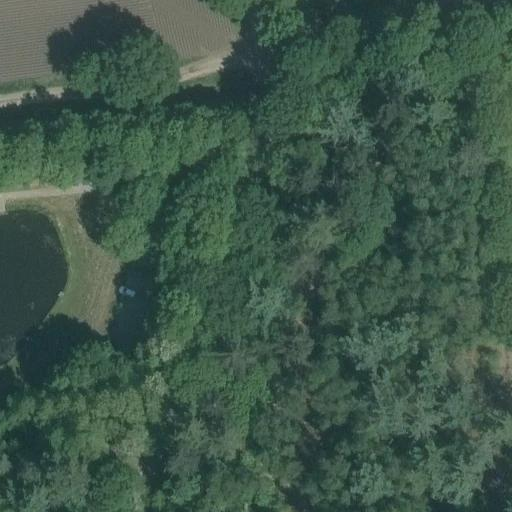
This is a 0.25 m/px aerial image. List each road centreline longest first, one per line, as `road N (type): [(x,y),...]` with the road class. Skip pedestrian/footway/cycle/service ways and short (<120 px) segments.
road 1 (unclassified): [(134,511),(268,143),(253,0)]
road 2 (track): [(0,107),(264,69)]
road 3 (track): [(0,450),(55,445),(151,463)]
